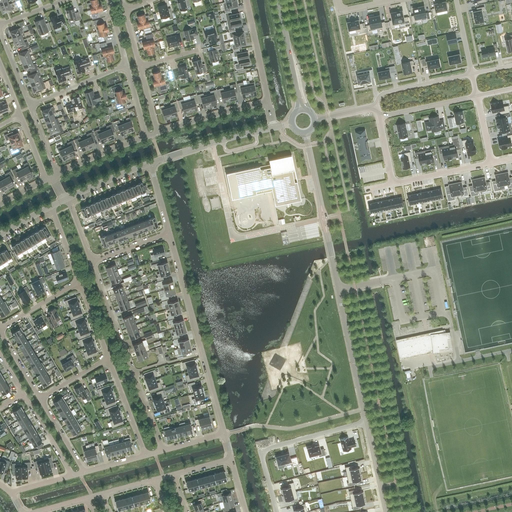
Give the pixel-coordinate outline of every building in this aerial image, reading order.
[(90,7),(91,10),(95,9),(94,7),(96,7),(96,5),(100,4),(100,3),(99,4),(97,0),(92,0),(90,1),(90,3),(87,4),(88,7),(90,7)] [(191,9),(189,2),(186,2),(185,2),(184,0),(176,0),(178,4),(177,4),(178,8),(179,8),(180,11),(187,9),(187,10),(191,9)] [(236,0),(235,0),(225,2),(223,3),(225,12),(231,11),(230,8),(237,6),(237,5),(238,5),(236,0)] [(435,8),(432,9),(434,15),(437,14),(437,12),(447,10),(447,9),(448,9),(447,4),(446,4),(445,2),(442,3),(438,3),(438,4),(435,5),(435,8)] [(95,9),(91,10),(91,14),(90,14),(92,19),(99,17),(98,12),(102,11),(100,4),(96,5),(96,7),(94,7),(95,9)] [(10,8),(9,5),(0,8),(2,13),(14,9),(13,7),(10,8)] [(168,14),(166,6),(158,8),(161,19),(168,17),(169,20),(173,19),(172,13),(168,14)] [(419,7),(419,8),(421,20),(426,19),(427,20),(430,19),(429,13),(426,13),(424,6),(419,8),(419,7)] [(475,20),(476,23),(483,22),(481,11),(485,11),(484,7),(477,9),(477,12),(474,12),(475,16),(474,16),(475,20)] [(70,25),(74,23),(74,22),(80,20),(79,14),(75,15),(73,8),(69,9),(69,10),(66,11),(69,21),(70,25)] [(418,8),(413,9),(414,16),(411,16),(413,22),(416,22),(416,21),(421,20),(419,8),(418,8)] [(227,22),(241,19),(240,14),(239,14),(238,13),(231,14),(231,11),(225,13),(227,22)] [(397,12),(396,12),(399,25),(404,24),(405,27),(410,26),(408,17),(403,18),(402,11),(397,12)] [(396,12),(391,14),(392,20),(389,21),(391,28),(394,27),(394,26),(399,25),(396,12)] [(144,24),(148,23),(147,19),(149,19),(148,15),(145,16),(144,14),(137,16),(138,22),(136,22),(137,22),(141,21),(141,23),(143,22),(144,24)] [(65,22),(63,17),(60,18),(60,19),(58,19),(56,15),(50,18),(54,29),(61,26),(60,24),(65,22)] [(375,17),(374,17),(377,29),(382,28),(383,31),(386,30),(384,22),(381,23),(380,16),(375,17)] [(374,17),(369,18),(370,25),(367,26),(369,33),(372,32),(372,30),(377,29),(374,17)] [(48,23),(45,24),(43,19),(35,22),(40,35),(51,31),(48,23)] [(241,19),(227,22),(229,31),(235,30),(234,27),(241,25),(241,24),(242,24),(241,19)] [(95,26),(96,32),(107,29),(106,25),(105,25),(104,23),(100,24),(99,20),(93,21),(95,26)] [(151,32),(148,23),(144,24),(143,22),(141,23),(141,21),(137,22),(139,30),(143,28),(145,33),(151,32)] [(351,22),(348,23),(349,30),(355,29),(356,33),(364,31),(362,24),(359,24),(358,21),(355,22),(355,21),(351,22)] [(21,34),(23,33),(21,27),(10,32),(12,38),(21,34)] [(208,38),(210,43),(217,41),(215,36),(216,36),(214,28),(204,31),(206,38),(208,38)] [(107,29),(96,32),(98,37),(99,42),(105,40),(104,36),(107,35),(107,33),(108,32),(107,29)] [(193,39),(192,35),(194,35),(194,36),(197,35),(196,29),(191,30),(191,29),(184,31),(187,40),(193,39)] [(233,41),(245,38),(244,33),(243,33),(243,32),(235,34),(235,31),(229,32),(230,38),(232,37),(233,41)] [(176,36),(166,39),(168,47),(174,45),(175,46),(179,45),(178,40),(181,39),(179,33),(176,34),(176,36)] [(23,39),(21,34),(12,38),(14,43),(23,39)] [(149,44),(154,43),(152,34),(145,36),(147,41),(142,42),(144,49),(148,48),(148,46),(150,46),(149,44)] [(456,34),(449,35),(451,43),(457,41),(456,34)] [(245,38),(233,41),(234,44),(231,44),(233,50),(239,49),(238,46),(245,44),(245,43),(246,43),(245,38)] [(24,43),(23,39),(14,43),(16,49),(21,47),(22,49),(29,47),(27,42),(24,43)] [(100,44),(102,53),(107,52),(107,53),(109,53),(110,55),(114,53),(112,46),(107,47),(106,42),(100,44)] [(148,48),(144,49),(144,50),(146,49),(147,54),(155,52),(154,50),(158,50),(157,46),(155,46),(154,43),(149,44),(150,46),(148,46),(148,48)] [(481,50),(483,57),(496,55),(495,50),(497,49),(496,44),(493,45),(494,48),(481,50)] [(401,53),(402,57),(410,56),(407,45),(396,48),(397,54),(401,53)] [(211,62),(219,60),(216,50),(220,49),(219,46),(212,47),(213,50),(208,52),(211,62)] [(29,57),(28,53),(31,52),(29,48),(27,49),(27,51),(19,54),(21,60),(29,57)] [(237,60),(249,57),(248,52),(247,53),(247,51),(240,53),(239,50),(233,51),(234,57),(236,56),(237,60)] [(107,52),(102,53),(103,56),(101,57),(102,60),(106,59),(106,61),(114,59),(112,54),(114,54),(114,53),(110,55),(109,53),(107,53),(107,52)] [(448,57),(450,65),(461,62),(459,54),(448,57)] [(31,62),(29,57),(21,60),(23,65),(31,62)] [(249,57),(237,60),(238,63),(235,64),(236,70),(243,68),(242,65),(249,64),(249,62),(250,62),(249,57)] [(84,67),(90,65),(88,58),(81,60),(73,62),(76,70),(76,71),(77,74),(81,73),(81,72),(85,71),(84,67)] [(421,60),(422,66),(428,65),(428,68),(428,69),(429,69),(433,68),(436,68),(436,67),(440,67),(440,66),(439,60),(439,59),(438,59),(428,61),(427,61),(427,62),(425,62),(425,59),(421,60)] [(193,62),(196,74),(203,72),(203,73),(207,72),(204,64),(201,65),(200,60),(193,62)] [(412,61),(401,63),(404,74),(412,73),(410,66),(413,65),(412,61)] [(33,65),(31,62),(23,65),(25,71),(30,69),(31,71),(38,69),(36,64),(33,65)] [(185,66),(178,68),(179,71),(174,73),(176,79),(181,77),(181,78),(188,76),(185,66)] [(394,66),(385,68),(386,71),(378,73),(380,79),(383,79),(387,78),(390,77),(390,73),(396,72),(394,66)] [(55,71),(57,78),(57,81),(58,81),(59,82),(66,80),(65,76),(71,74),(69,67),(62,69),(62,68),(55,71)] [(27,76),(30,82),(41,78),(38,69),(31,71),(32,74),(27,76)] [(357,73),(358,76),(357,76),(359,84),(371,81),(370,78),(374,77),(372,70),(368,70),(369,73),(362,75),(362,72),(357,73)] [(154,79),(157,78),(157,80),(159,80),(160,81),(164,80),(163,77),(165,76),(164,73),(160,74),(160,72),(152,74),(154,79)] [(41,78),(30,82),(32,87),(43,83),(41,78)] [(157,78),(154,79),(152,80),(154,87),(157,86),(159,94),(166,92),(166,89),(167,89),(164,80),(160,81),(159,80),(157,80),(157,78)] [(247,85),(249,96),(250,96),(256,95),(254,87),(255,87),(254,83),(250,84),(249,80),(246,81),(247,85)] [(249,96),(247,85),(244,85),(243,82),(237,83),(238,90),(242,90),(243,97),(249,96)] [(45,88),(43,83),(32,87),(34,93),(45,88)] [(227,89),(230,101),(236,99),(234,92),(237,91),(235,84),(230,85),(230,88),(227,89)] [(113,93),(115,98),(125,95),(124,92),(123,92),(122,90),(119,91),(118,86),(111,88),(113,93)] [(230,101),(227,89),(224,90),(223,88),(217,89),(219,95),(222,95),(224,102),(230,101)] [(207,94),(210,106),(216,104),(214,97),(217,96),(216,90),(210,92),(210,94),(207,95),(207,94)] [(85,94),(89,106),(97,103),(96,102),(101,100),(99,93),(94,95),(92,91),(85,94)] [(210,106),(207,94),(207,95),(204,95),(203,93),(197,95),(199,101),(202,100),(204,107),(210,106)] [(125,95),(115,98),(116,104),(117,109),(123,107),(122,103),(125,102),(125,100),(126,99),(125,95)] [(187,100),(191,112),(191,111),(197,110),(194,102),(197,101),(195,95),(190,96),(190,99),(187,100)] [(68,112),(82,108),(79,97),(71,99),(73,104),(66,106),(68,112)] [(191,112),(187,100),(184,101),(183,99),(177,101),(179,107),(182,106),(185,113),(190,112),(191,112)] [(6,103),(3,105),(2,101),(0,102),(0,113),(2,113),(2,114),(6,112),(6,111),(8,110),(6,103)] [(168,106),(171,118),(171,117),(177,116),(175,108),(178,107),(176,101),(170,103),(171,105),(168,106)] [(492,105),(491,105),(493,113),(499,112),(500,115),(510,112),(508,106),(503,107),(503,103),(498,104),(498,103),(492,104),(492,105)] [(171,118),(168,106),(167,106),(164,107),(164,105),(160,107),(162,112),(163,112),(165,119),(171,118)] [(41,111),(44,117),(52,114),(55,113),(53,107),(41,111)] [(464,123),(463,118),(464,118),(462,111),(454,113),(455,119),(452,120),(453,127),(457,126),(457,124),(461,123),(461,124),(464,123)] [(52,114),(44,117),(46,123),(55,120),(52,114)] [(503,118),(496,119),(498,126),(508,124),(507,117),(509,117),(508,114),(503,115),(503,118)] [(123,122),(127,133),(133,131),(131,124),(132,123),(130,117),(126,119),(127,122),(124,124),(124,122),(123,122)] [(432,128),(433,132),(441,130),(441,129),(445,128),(443,120),(438,122),(437,117),(429,118),(430,122),(425,123),(426,130),(432,128)] [(46,123),(48,129),(59,124),(57,119),(55,120),(46,123)] [(121,135),(127,133),(123,122),(120,123),(119,120),(113,122),(116,129),(119,128),(121,135)] [(405,123),(396,125),(399,138),(408,137),(408,136),(411,135),(410,130),(407,130),(405,123)] [(498,126),(499,133),(506,132),(507,134),(511,133),(511,130),(510,123),(508,124),(498,126)] [(51,134),(54,133),(55,135),(63,132),(61,127),(61,128),(59,124),(48,129),(51,134)] [(107,128),(103,130),(108,141),(114,138),(111,131),(114,130),(112,124),(106,127),(107,128)] [(108,141),(103,130),(100,131),(99,129),(94,131),(96,137),(99,136),(102,143),(108,141)] [(371,159),(365,130),(355,132),(361,161),(371,159)] [(9,139),(11,143),(20,139),(18,133),(12,135),(11,132),(4,135),(6,140),(9,139)] [(87,137),(84,138),(88,149),(94,146),(91,139),(94,138),(92,132),(86,135),(87,137)] [(508,138),(498,140),(500,148),(501,148),(501,149),(507,148),(507,147),(511,146),(511,141),(511,140),(511,134),(507,135),(508,138)] [(88,149),(84,138),(81,139),(80,137),(74,140),(77,145),(80,144),(83,151),(88,149)] [(452,145),(448,146),(451,158),(458,157),(456,150),(459,149),(457,138),(451,140),(452,145)] [(20,139),(11,143),(12,147),(9,148),(11,153),(18,151),(17,148),(23,146),(20,139)] [(466,146),(468,155),(475,153),(475,152),(476,152),(475,146),(474,147),(473,142),(468,143),(467,139),(461,141),(463,146),(466,146)] [(68,145),(65,147),(69,157),(75,155),(72,148),(75,146),(72,141),(67,143),(68,145)] [(69,157),(65,147),(61,148),(60,146),(57,148),(59,153),(60,153),(64,160),(69,157)] [(448,146),(439,148),(440,154),(443,153),(444,160),(448,159),(451,159),(451,158),(448,146)] [(434,149),(425,151),(427,164),(430,163),(434,162),(433,155),(436,154),(434,149)] [(416,159),(419,158),(420,165),(427,164),(425,151),(415,153),(416,159)] [(401,158),(403,169),(410,167),(409,162),(412,162),(410,152),(404,153),(405,157),(401,158)] [(259,167),(226,174),(232,199),(272,191),(275,206),(301,200),(291,155),(269,160),(270,167),(260,169),(259,167)] [(24,166),(21,168),(27,178),(32,175),(29,169),(30,168),(27,162),(23,164),(24,166)] [(27,178),(21,168),(18,170),(17,168),(12,170),(15,176),(17,174),(21,181),(27,178)] [(2,178),(8,188),(14,185),(10,178),(13,177),(10,171),(5,174),(6,176),(2,178)] [(507,185),(508,188),(511,187),(511,177),(509,178),(508,172),(501,174),(504,186),(507,185)] [(492,182),(494,191),(505,189),(504,186),(501,174),(495,175),(496,181),(492,182)] [(480,191),(481,194),(491,192),(489,182),(486,183),(484,177),(478,179),(480,191)] [(0,186),(3,191),(8,188),(2,178),(0,179),(0,186)] [(469,187),(471,196),(478,195),(477,192),(480,191),(478,179),(472,180),(473,186),(469,187)] [(146,185),(143,186),(142,182),(136,184),(141,195),(146,193),(145,191),(147,190),(146,185)] [(455,184),(458,196),(461,195),(462,198),(468,197),(466,187),(463,188),(461,182),(455,184)] [(141,195),(136,184),(131,187),(135,196),(140,194),(141,195)] [(446,192),(448,201),(455,200),(454,196),(458,196),(455,184),(449,185),(450,191),(446,192)] [(136,197),(135,196),(131,187),(126,189),(131,199),(136,197)] [(131,199),(126,189),(121,191),(126,201),(131,199)] [(126,201),(121,191),(116,193),(120,202),(125,200),(125,201),(126,201)] [(121,203),(120,202),(116,193),(111,195),(116,206),(121,203)] [(116,206),(111,195),(106,197),(111,208),(116,206)] [(111,208),(106,197),(101,199),(106,210),(111,208)] [(106,210),(101,199),(96,202),(100,211),(105,209),(105,210),(106,210)] [(100,211),(96,202),(91,204),(95,214),(101,212),(100,211)] [(95,214),(91,204),(86,206),(90,216),(91,216),(90,215),(95,213),(95,214)] [(90,216),(86,206),(81,208),(85,218),(90,216)] [(149,219),(152,229),(158,227),(154,217),(149,219)] [(148,230),(152,229),(149,219),(144,221),(148,230)] [(143,232),(148,230),(144,221),(139,223),(143,232)] [(138,234),(143,232),(139,223),(134,224),(138,234)] [(133,236),(138,234),(134,224),(130,226),(133,236)] [(44,226),(40,229),(45,239),(50,236),(44,226)] [(128,238),(133,236),(130,226),(125,228),(128,238)] [(124,240),(128,238),(125,228),(120,230),(124,240)] [(45,239),(40,229),(35,232),(40,241),(45,238),(45,239)] [(119,241),(124,240),(120,230),(115,232),(119,241)] [(40,241),(35,232),(30,235),(36,245),(36,243),(40,241)] [(114,243),(119,241),(115,232),(110,234),(114,243)] [(109,245),(114,243),(110,234),(105,235),(109,245)] [(36,245),(30,235),(26,238),(31,247),(36,245)] [(109,245),(105,235),(100,237),(104,247),(109,245)] [(31,247),(26,238),(21,241),(27,250),(31,247)] [(27,250),(21,241),(16,243),(22,253),(27,250)] [(22,253),(16,243),(11,246),(17,256),(22,253)] [(163,247),(152,250),(154,255),(151,255),(152,261),(158,259),(158,256),(165,254),(163,247)] [(6,249),(1,252),(7,262),(7,261),(11,258),(6,249)] [(61,256),(59,250),(50,253),(53,259),(61,256)] [(63,260),(54,264),(57,269),(65,266),(63,260)] [(155,269),(158,268),(159,271),(169,268),(167,262),(159,264),(158,261),(151,263),(152,266),(155,265),(155,269)] [(39,275),(44,274),(39,263),(35,265),(39,275)] [(106,267),(108,273),(117,269),(115,264),(106,267)] [(159,271),(160,274),(157,274),(158,277),(156,278),(157,281),(163,279),(162,276),(170,274),(169,268),(159,271)] [(117,269),(108,273),(110,278),(119,274),(117,269)] [(58,272),(51,274),(54,280),(56,279),(58,283),(68,279),(65,272),(60,275),(58,272)] [(121,280),(119,274),(110,278),(112,283),(121,280)] [(32,283),(32,284),(31,285),(33,288),(34,288),(37,294),(44,291),(41,284),(44,282),(42,276),(38,278),(39,280),(32,283)] [(164,281),(156,282),(157,286),(160,285),(161,288),(163,287),(164,290),(174,287),(172,281),(164,283),(164,281)] [(23,304),(30,299),(27,293),(29,292),(26,286),(24,288),(25,291),(18,295),(21,299),(20,300),(23,304)] [(113,289),(115,294),(124,291),(122,286),(113,289)] [(174,287),(164,290),(165,293),(162,294),(163,297),(160,297),(161,301),(168,299),(168,296),(176,294),(174,287)] [(124,291),(115,294),(117,300),(126,296),(124,291)] [(126,296),(117,300),(119,305),(128,301),(126,296)] [(70,306),(71,309),(80,306),(79,302),(78,302),(77,300),(72,302),(71,299),(64,301),(66,307),(70,306)] [(169,300),(162,302),(162,305),(165,304),(166,310),(170,309),(179,307),(178,301),(170,303),(169,300)] [(4,302),(0,304),(0,310),(8,306),(5,301),(4,302)] [(130,307),(128,301),(119,305),(121,310),(130,307)] [(0,310),(0,314),(1,317),(11,311),(8,306),(0,310)] [(80,306),(71,309),(72,312),(69,314),(71,320),(78,317),(76,314),(81,312),(80,310),(81,309),(80,306)] [(145,311),(143,307),(133,311),(134,315),(145,311)] [(181,313),(179,307),(170,309),(170,312),(168,313),(169,316),(167,316),(168,320),(174,318),(173,315),(181,313)] [(48,312),(50,316),(47,317),(52,327),(57,324),(55,321),(59,319),(55,309),(48,312)] [(123,318),(125,323),(134,320),(132,314),(123,318)] [(44,320),(41,316),(36,319),(36,320),(34,321),(37,327),(34,328),(37,334),(41,331),(39,329),(42,327),(44,329),(47,327),(43,320),(44,320)] [(77,325),(78,329),(87,325),(86,322),(85,322),(84,319),(79,321),(78,318),(72,321),(74,326),(77,325)] [(175,329),(185,326),(183,320),(175,322),(174,319),(168,321),(169,324),(171,324),(171,327),(174,326),(175,329)] [(134,320),(125,323),(127,329),(136,325),(134,320)] [(87,325),(78,329),(79,332),(76,333),(78,339),(85,337),(84,334),(89,332),(88,329),(89,329),(87,325)] [(136,325),(127,329),(129,334),(138,330),(136,325)] [(186,332),(185,326),(175,329),(176,332),(173,332),(174,335),(172,336),(173,339),(179,337),(179,334),(186,332)] [(21,328),(12,333),(14,338),(22,333),(24,332),(21,328)] [(140,335),(138,330),(129,334),(131,339),(140,335)] [(443,333),(443,330),(396,340),(400,360),(433,353),(433,354),(439,353),(439,350),(448,349),(447,339),(450,339),(450,332),(443,333)] [(14,338),(17,342),(25,337),(22,333),(14,338)] [(25,337),(17,342),(19,346),(28,342),(25,337)] [(84,345),(86,348),(95,345),(93,341),(92,341),(91,339),(86,341),(85,338),(79,340),(81,346),(84,345)] [(179,345),(180,348),(190,345),(188,339),(180,341),(179,338),(173,340),(174,343),(176,343),(177,346),(179,345)] [(133,345),(135,350),(144,346),(142,341),(133,345)] [(19,346),(22,351),(30,346),(28,342),(19,346)] [(95,345),(86,348),(87,351),(84,353),(86,359),(92,356),(91,353),(96,351),(95,349),(96,348),(95,345)] [(180,354),(182,354),(191,351),(190,345),(180,348),(176,349),(178,355),(176,355),(177,359),(181,358),(180,354)] [(30,346),(22,351),(25,355),(33,350),(30,346)] [(144,346),(135,350),(137,355),(146,352),(144,346)] [(25,355),(27,360),(35,355),(33,350),(25,355)] [(148,357),(146,352),(137,355),(139,360),(148,357)] [(35,355),(27,360),(30,364),(38,359),(35,355)] [(72,362),(76,360),(73,355),(67,358),(68,361),(66,362),(66,361),(62,363),(63,364),(62,365),(65,371),(75,365),(72,362)] [(30,364),(33,368),(41,363),(38,359),(30,364)] [(187,368),(188,371),(197,369),(196,365),(195,365),(195,363),(189,364),(189,361),(182,363),(184,369),(187,368)] [(41,363),(33,368),(35,373),(45,367),(42,363),(41,363)] [(35,373),(38,377),(46,372),(47,371),(45,367),(35,373)] [(154,377),(157,375),(155,369),(148,372),(150,375),(144,377),(145,379),(145,380),(146,383),(155,380),(154,377)] [(197,369),(188,371),(189,375),(185,376),(187,382),(194,380),(193,377),(198,375),(197,373),(198,372),(197,369)] [(46,372),(38,377),(41,382),(49,377),(46,372)] [(96,382),(93,383),(96,389),(103,386),(101,383),(107,381),(105,374),(95,378),(96,382)] [(41,382),(43,386),(46,384),(46,385),(49,384),(49,383),(51,381),(49,377),(41,382)] [(156,383),(155,380),(146,383),(147,387),(148,387),(149,389),(154,387),(155,390),(162,388),(159,382),(156,383)] [(193,389),(194,394),(203,391),(202,388),(201,388),(201,385),(195,386),(194,382),(188,384),(189,390),(193,389)] [(0,393),(1,396),(10,390),(7,385),(0,389),(0,393)] [(83,399),(85,398),(87,401),(91,399),(89,395),(90,394),(88,391),(86,393),(81,386),(80,387),(80,386),(77,388),(75,390),(79,397),(81,396),(83,399)] [(103,394),(104,398),(113,394),(112,391),(111,391),(110,388),(105,390),(104,387),(98,389),(100,395),(103,394)] [(154,405),(163,402),(162,397),(165,396),(163,390),(156,392),(158,397),(153,399),(154,401),(153,402),(154,405)] [(203,391),(194,394),(195,398),(192,399),(194,405),(200,404),(199,399),(204,398),(203,395),(204,395),(203,391)] [(113,394),(104,398),(105,401),(102,402),(105,408),(111,406),(110,402),(115,401),(114,398),(115,397),(113,394)] [(63,396),(53,402),(56,407),(65,401),(63,396)] [(56,407),(59,412),(68,406),(65,401),(56,407)] [(165,406),(163,402),(154,405),(155,408),(157,408),(157,411),(163,409),(164,413),(171,411),(168,405),(165,406)] [(68,406),(59,412),(62,416),(71,410),(68,406)] [(21,407),(12,412),(15,416),(23,411),(21,407)] [(110,414),(112,417),(121,414),(120,410),(119,410),(118,408),(113,410),(111,407),(105,409),(107,415),(110,414)] [(62,416),(64,421),(74,415),(71,410),(62,416)] [(23,411),(15,416),(18,420),(18,421),(26,416),(23,411)] [(121,414),(112,417),(113,420),(110,422),(112,428),(118,425),(117,422),(122,420),(121,418),(122,417),(121,414)] [(74,415),(64,421),(67,425),(77,420),(74,415)] [(211,427),(212,427),(209,415),(203,417),(204,418),(206,428),(207,428),(207,429),(211,428),(211,427)] [(18,420),(16,421),(19,426),(21,425),(29,420),(26,416),(18,421),(18,420)] [(206,428),(204,418),(195,420),(196,425),(199,424),(201,430),(206,428)] [(29,420),(21,425),(23,429),(31,424),(29,420)] [(67,425),(70,430),(79,424),(77,420),(67,425)] [(180,426),(182,435),(187,434),(185,424),(184,422),(179,424),(180,426)] [(185,424),(187,434),(193,432),(190,422),(185,424)] [(31,424),(23,429),(26,434),(34,429),(31,424)] [(79,424),(70,430),(73,435),(82,429),(79,424)] [(163,428),(166,440),(172,438),(169,428),(169,427),(163,428)] [(169,428),(172,438),(177,437),(174,428),(173,428),(173,427),(169,428)] [(34,429),(26,434),(28,438),(36,433),(34,429)] [(36,433),(28,438),(31,442),(39,438),(36,433)] [(124,439),(127,451),(133,449),(129,437),(124,439)] [(349,441),(348,437),(340,440),(343,451),(351,449),(350,447),(356,446),(354,439),(349,441)] [(39,438),(31,442),(34,447),(42,442),(39,438)] [(111,455),(108,443),(103,445),(106,456),(111,455)] [(114,444),(109,446),(109,443),(108,443),(111,455),(117,453),(114,444)] [(91,460),(92,459),(88,445),(86,446),(86,449),(83,449),(86,461),(87,461),(88,462),(92,461),(91,460)] [(88,445),(92,459),(93,459),(93,460),(97,459),(97,458),(98,458),(96,452),(99,451),(98,446),(89,448),(88,445)] [(319,445),(307,449),(309,456),(318,454),(319,457),(325,455),(323,448),(320,449),(319,445)] [(288,454),(276,457),(278,465),(282,464),(283,466),(291,464),(291,466),(298,464),(296,457),(289,458),(288,454)] [(51,457),(42,460),(46,473),(48,472),(48,473),(51,472),(51,471),(52,471),(50,464),(53,463),(51,457)] [(0,462),(0,473),(2,474),(2,473),(3,473),(5,466),(8,467),(10,462),(1,459),(0,462)] [(46,473),(42,460),(34,462),(35,468),(38,467),(40,474),(41,474),(41,475),(44,474),(44,473),(46,473)] [(25,466),(21,466),(22,478),(23,478),(24,479),(27,479),(27,478),(28,478),(27,470),(30,470),(30,462),(24,463),(25,466)] [(20,478),(22,478),(21,466),(21,464),(15,464),(12,464),(12,471),(15,471),(16,478),(15,478),(16,478),(16,479),(20,479),(20,478)] [(351,466),(345,467),(347,476),(360,474),(359,473),(360,472),(359,468),(359,469),(358,468),(352,469),(351,466)] [(219,473),(221,482),(227,481),(224,471),(219,473)] [(213,474),(216,484),(221,482),(219,473),(213,474)] [(208,476),(210,485),(216,484),(213,474),(208,476)] [(360,474),(347,476),(348,482),(347,483),(348,486),(355,484),(354,481),(361,480),(361,479),(362,479),(361,475),(360,475),(360,474)] [(202,477),(205,487),(210,485),(208,476),(202,477)] [(197,479),(199,488),(205,487),(202,477),(197,479)] [(191,480),(194,490),(199,488),(197,479),(191,480)] [(191,480),(185,482),(188,491),(194,490),(191,480)] [(282,490),(281,490),(282,494),(283,494),(283,495),(296,491),(293,482),(287,484),(288,487),(281,489),(282,490)] [(355,490),(349,491),(351,500),(363,497),(363,496),(364,496),(363,492),(362,492),(362,491),(355,493),(355,490)] [(283,496),(282,496),(283,500),(284,500),(285,501),(291,499),(292,502),(298,500),(296,491),(283,495),(283,496)] [(148,492),(143,493),(145,503),(151,501),(148,492)] [(222,502),(232,500),(230,493),(224,495),(223,492),(217,494),(218,497),(221,496),(222,502)] [(137,495),(140,505),(145,503),(143,493),(137,495)] [(132,496),(134,506),(140,505),(137,495),(132,496)] [(126,498),(129,508),(134,506),(132,496),(126,498)] [(363,497),(351,500),(352,509),(359,508),(358,505),(365,504),(364,503),(365,503),(365,499),(364,499),(363,497)] [(121,499),(123,509),(129,508),(126,498),(121,499)] [(121,499),(115,501),(118,511),(123,509),(121,499)] [(192,505),(195,511),(203,508),(201,503),(203,502),(202,499),(196,501),(197,504),(192,505)] [(234,506),(232,500),(222,502),(224,508),(222,508),(223,511),(229,510),(228,507),(234,506)]
